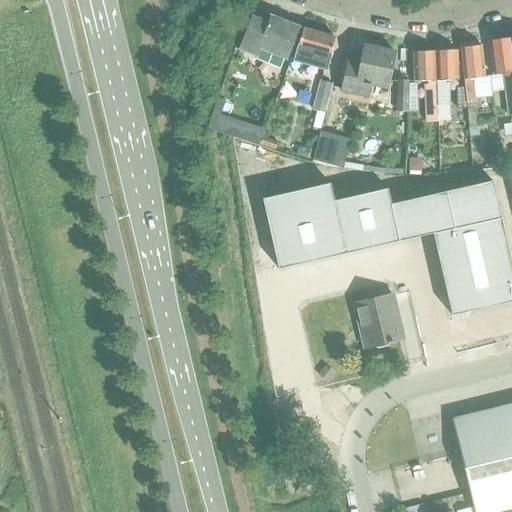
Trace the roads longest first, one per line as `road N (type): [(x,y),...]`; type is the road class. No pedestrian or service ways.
road 1 (secondary): [(56,0),(184,511)]
road 2 (secondary): [(218,511),(96,0)]
road 3 (residential): [(507,0),(455,11),(335,0)]
road 4 (unclassified): [(363,511),(356,432),(366,412),(403,387)]
